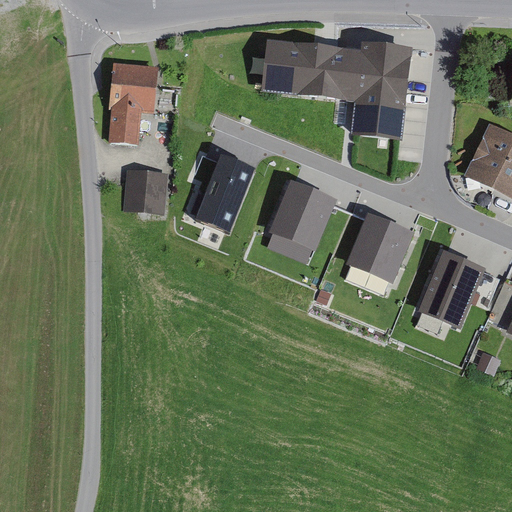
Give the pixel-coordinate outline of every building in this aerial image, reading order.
[(361,52),(266,40),(259,92),(349,103),(345,133),(399,140),(409,54),(410,46),(362,40),(361,52)] [(112,114),(108,148),(139,151),(142,119),(155,120),(160,74),(113,69),(109,114),(112,114)] [(511,141),(490,131),(465,183),(511,204),(511,141)] [(220,150),(191,213),(226,229),(255,167),(220,150)] [(127,176),(123,214),(165,218),(168,180),(127,176)] [(289,180),(268,233),(314,251),(335,199),(289,180)] [(368,213),(346,264),(393,284),(415,233),(368,213)] [(443,249),(418,308),(459,326),(485,267),(443,249)] [(501,364),(483,356),(476,372),(494,380),(501,364)]
